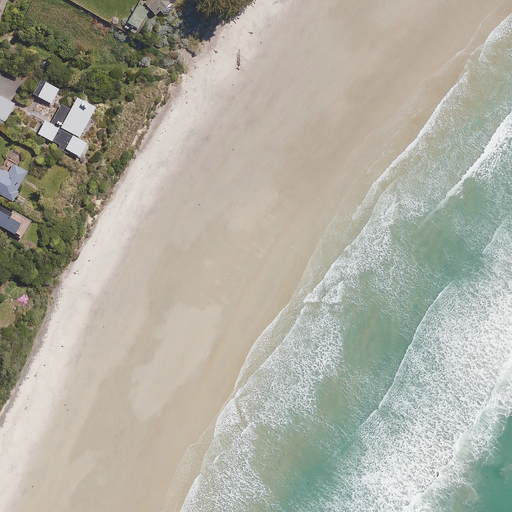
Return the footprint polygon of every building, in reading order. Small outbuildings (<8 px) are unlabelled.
[(128,7),(119,0),(113,0),(112,1),(124,11),(128,7)] [(158,15),(162,10),(165,14),(171,14),(175,10),(175,4),(178,0),(149,0),(146,3),(158,15)] [(151,10),(140,4),(130,23),(140,29),(151,10)] [(61,89),(43,79),(34,94),(52,104),(61,89)] [(16,104),(0,95),(0,118),(6,122),(16,104)] [(61,146),(60,150),(69,155),(71,151),(83,157),(90,143),(84,140),(82,139),(98,108),(79,98),(73,110),(72,109),(62,104),(52,124),(46,121),(39,134),(54,141),(62,145),(61,146)] [(9,174),(0,168),(0,193),(14,201),(19,192),(18,191),(28,172),(14,164),(9,174)] [(0,224),(23,238),(32,221),(14,211),(13,214),(0,206),(0,224)]
